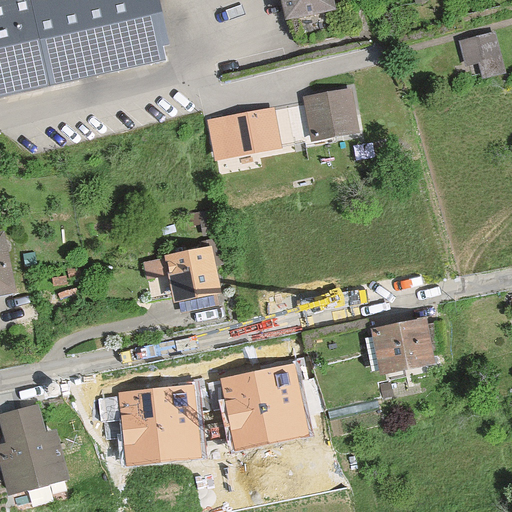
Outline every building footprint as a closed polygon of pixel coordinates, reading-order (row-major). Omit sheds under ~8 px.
[(0,0),(0,79),(171,41),(161,0),(66,0),(37,7),(35,0),(0,0)] [(337,0),(286,0),(292,25),(341,13),(337,0)] [(496,37),(459,46),(466,72),(479,68),(483,82),(506,77),(496,37)] [(354,91),(306,101),(314,144),(362,135),(354,91)] [(275,106),(207,119),(215,160),(283,147),(275,106)] [(6,234),(0,235),(0,299),(19,295),(6,234)] [(168,268),(148,272),(154,300),(218,287),(214,270),(220,269),(217,250),(166,260),(168,268)] [(439,319),(377,334),(378,339),(369,341),(379,383),(445,368),(442,355),(447,354),(439,319)] [(293,366),(222,379),(234,445),(305,432),(293,366)] [(193,384),(117,393),(126,465),(202,456),(193,384)] [(387,385),(381,387),(383,396),(390,394),(387,385)] [(329,414),(332,423),(381,412),(378,402),(329,414)] [(1,419),(6,436),(47,424),(41,407),(1,419)] [(47,424),(6,436),(9,447),(0,449),(0,451),(14,498),(75,480),(61,432),(50,435),(47,424)]
